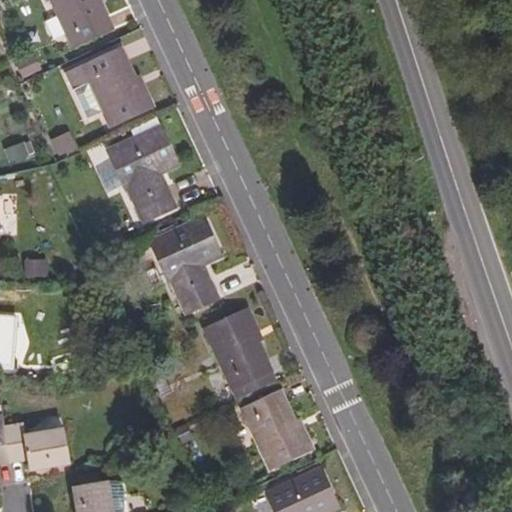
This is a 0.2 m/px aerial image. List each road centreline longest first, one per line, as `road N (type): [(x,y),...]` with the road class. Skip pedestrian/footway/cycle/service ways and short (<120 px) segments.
road 1 (residential): [(158,0),(403,511)]
road 2 (secondary): [(395,0),(511,346)]
